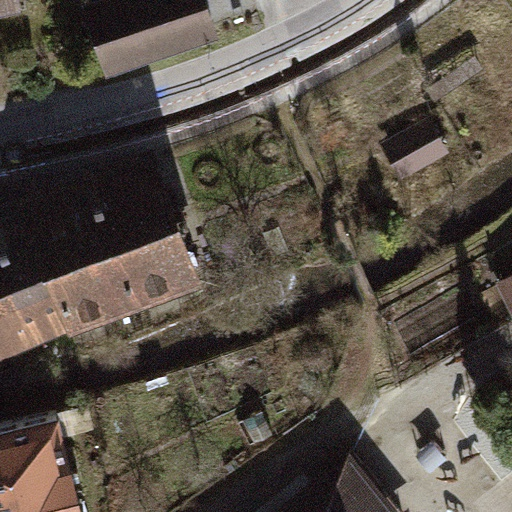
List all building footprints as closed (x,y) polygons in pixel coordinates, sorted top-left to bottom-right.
[(114,0),(90,8),(108,61),(212,26),(203,0),(114,0)] [(441,144),(429,123),(389,145),(401,166),(441,144)] [(0,254),(26,318),(30,329),(69,312),(187,268),(146,155),(28,198),(32,209),(0,222),(0,254)] [(0,328),(26,318),(0,254),(0,328)] [(511,273),(502,279),(511,300),(511,273)] [(0,511),(80,511),(56,410),(0,422),(0,511)] [(403,511),(351,445),(266,511),(403,511)]
